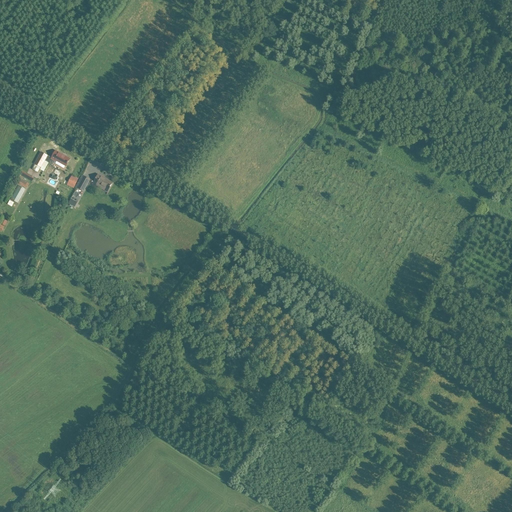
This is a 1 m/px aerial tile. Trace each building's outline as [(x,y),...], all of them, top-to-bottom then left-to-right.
[(56,151),(51,159),(55,161),(55,160),(66,166),(70,159),(56,151)] [(35,164),(41,167),(47,156),(42,153),(41,152),(35,164)] [(21,175),(32,181),(34,178),(23,172),(21,175)] [(68,182),(67,185),(73,188),(75,185),(78,178),(72,175),(68,182)] [(98,175),(94,183),(97,185),(98,184),(109,190),(113,183),(98,175)] [(77,187),(84,191),(90,179),(84,176),(77,187)] [(18,185),(11,200),(17,203),(18,203),(25,189),(18,185)] [(71,199),(69,204),(75,207),(77,202),(71,199)]
